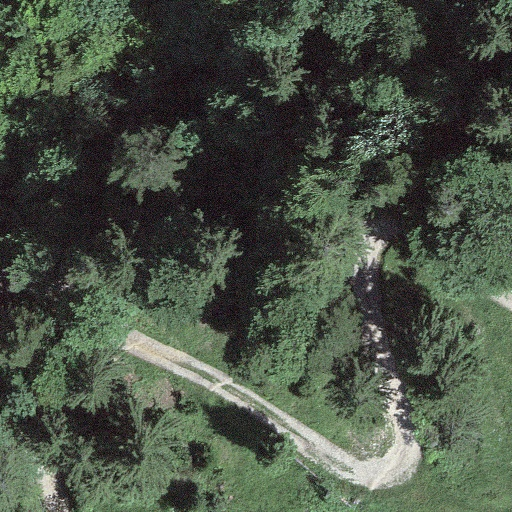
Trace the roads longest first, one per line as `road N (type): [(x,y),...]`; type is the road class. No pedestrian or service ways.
road 1 (track): [(0,278),(18,266),(51,277),(115,332),(219,385),(341,463),(370,471),(394,463),(404,440),(367,284),(368,245),(378,228),(410,211),(429,217),(511,296)]
road 2 (track): [(57,511),(0,319)]
